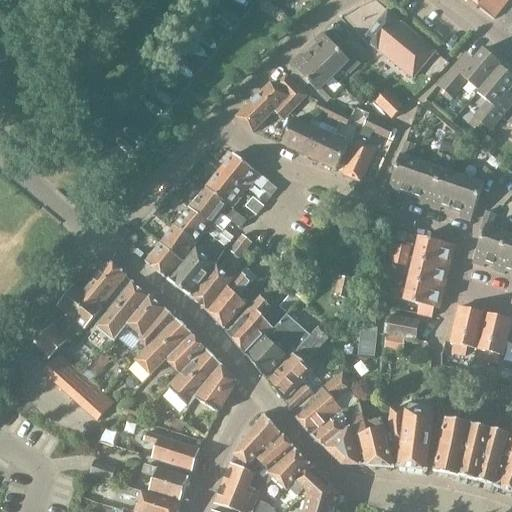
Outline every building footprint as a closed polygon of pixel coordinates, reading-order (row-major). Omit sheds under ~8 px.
[(466,0),(493,20),(508,0),(466,0)] [(364,40),(412,79),(434,53),(400,24),(388,12),(364,40)] [(316,45),(309,53),(333,78),(343,69),(348,75),(359,65),(353,58),(349,62),(322,34),(314,42),(316,45)] [(467,83),(478,92),(500,67),(501,65),(483,50),(465,71),(457,64),(437,87),(453,100),(467,83)] [(324,87),(333,78),(309,53),(302,59),(299,57),(290,65),(317,93),(327,103),(334,97),(324,87)] [(511,89),(511,77),(500,67),(478,92),(477,94),(487,103),(483,108),(488,112),(479,122),(489,132),(511,105),(511,96),(508,94),(511,89)] [(282,121),(306,97),(285,74),(273,86),(270,84),(236,119),(253,134),(273,113),(282,121)] [(391,121),(404,109),(386,91),(374,104),(391,121)] [(314,111),(330,119),(334,111),(318,103),(314,111)] [(350,119),(334,111),(330,119),(346,127),(350,119)] [(377,149),(367,144),(372,134),(388,142),(395,129),(368,117),(358,140),(342,175),(361,184),(377,149)] [(282,146),(309,159),(321,133),(326,126),(312,120),(309,127),(294,120),(282,146)] [(349,146),(333,138),(336,131),(326,126),(321,133),(309,159),(336,172),(349,146)] [(495,145),(486,136),(478,146),(487,154),(495,145)] [(400,195),(409,197),(421,164),(409,159),(413,146),(406,143),(401,157),(400,156),(387,194),(399,198),(400,195)] [(418,204),(428,208),(450,146),(442,143),(438,154),(433,168),(421,164),(409,197),(419,200),(418,204)] [(441,208),(450,211),(461,178),(449,174),(455,160),(459,149),(450,146),(428,208),(440,212),(441,208)] [(233,155),(220,172),(245,192),(252,184),(261,192),(268,182),(233,155)] [(461,178),(450,211),(460,215),(459,219),(470,222),(483,185),(492,174),(485,169),(474,182),(461,178)] [(231,209),(245,192),(220,172),(206,190),(227,206),(231,209)] [(246,222),(231,209),(227,206),(206,190),(188,210),(211,229),(214,231),(217,228),(213,225),(221,215),(240,230),(246,222)] [(258,215),(264,207),(254,200),(248,207),(258,215)] [(188,210),(174,228),(197,245),(211,229),(188,210)] [(494,215),(486,213),(479,232),(483,233),(472,265),(484,269),(485,265),(494,268),(492,272),(493,272),(511,221),(510,221),(506,235),(489,229),(494,215)] [(511,221),(493,272),(504,276),(505,272),(511,274),(511,221)] [(174,228),(160,245),(182,262),(196,245),(197,245),(174,228)] [(239,261),(252,245),(241,236),(228,252),(239,261)] [(415,250),(413,259),(449,268),(455,247),(418,238),(415,250)] [(167,281),(182,262),(160,245),(148,260),(146,259),(145,261),(147,262),(145,264),(167,281)] [(389,264),(405,268),(409,249),(393,245),(389,264)] [(194,251),(190,256),(168,283),(189,298),(215,266),(195,250),(194,251)] [(410,274),(408,280),(444,289),(446,283),(449,268),(413,259),(411,269),(410,274)] [(107,262),(82,293),(100,308),(127,276),(107,262)] [(191,299),(207,314),(234,281),(216,268),(191,299)] [(239,274),(234,281),(207,314),(224,330),(246,306),(239,300),(251,285),(239,274)] [(352,280),(336,278),(334,298),(347,301),(352,280)] [(444,289),(408,280),(403,302),(419,306),(417,315),(431,318),(434,309),(439,310),(444,289)] [(114,343),(126,327),(149,298),(132,284),(96,328),(114,343)] [(53,325),(43,334),(58,350),(82,327),(84,329),(103,310),(100,308),(82,293),(74,287),(57,307),(70,317),(58,331),(53,325)] [(292,293),(279,308),(288,316),(300,300),(292,293)] [(138,342),(147,350),(148,351),(176,321),(165,310),(149,298),(126,327),(141,339),(138,342)] [(227,334),(246,357),(247,358),(273,330),(261,317),(269,307),(260,298),(227,334)] [(467,349),(476,351),(485,315),(458,308),(450,344),(454,345),(451,354),(465,357),(467,349)] [(264,379),(306,334),(286,315),(273,330),(247,358),(264,379)] [(511,321),(485,315),(476,351),(486,353),(484,362),(497,365),(500,356),(503,357),(511,321)] [(384,335),(385,335),(404,339),(416,341),(419,323),(387,317),(384,335)] [(150,376),(165,361),(191,335),(176,321),(148,351),(147,350),(136,362),(150,376)] [(323,322),(317,329),(268,383),(284,403),(316,368),(308,360),(328,339),(335,333),(323,322)] [(43,334),(33,343),(49,360),(58,350),(43,334)] [(172,385),(181,376),(182,376),(206,351),(191,335),(165,361),(176,371),(167,380),(172,385)] [(403,353),(404,339),(385,335),(383,350),(403,353)] [(375,344),(363,343),(361,357),(373,358),(375,344)] [(189,409),(196,400),(195,400),(222,367),(206,351),(182,376),(181,376),(168,389),(189,409)] [(43,373),(52,382),(69,363),(59,355),(43,373)] [(52,382),(61,390),(78,372),(69,363),(52,382)] [(236,383),(222,367),(195,400),(196,400),(217,414),(236,383)] [(61,390),(70,398),(86,379),(78,372),(61,390)] [(304,386),(285,406),(311,438),(343,413),(356,402),(342,375),(314,397),(304,386)] [(70,398),(79,406),(95,387),(86,379),(70,398)] [(79,406),(88,414),(104,396),(95,387),(79,406)] [(104,396),(88,414),(97,423),(114,404),(104,396)] [(433,416),(430,416),(431,409),(407,406),(407,413),(391,411),(389,423),(393,443),(402,444),(398,469),(426,472),(433,416)] [(344,415),(343,413),(311,438),(342,466),(360,466),(352,438),(355,437),(348,417),(347,414),(344,415)] [(362,413),(348,417),(355,437),(352,438),(360,466),(392,469),(381,419),(364,424),(362,413)] [(265,417),(234,456),(230,465),(255,476),(257,472),(255,471),(249,466),(256,459),(281,434),(265,417)] [(434,474),(460,478),(472,427),(472,425),(445,421),(434,474)] [(472,427),(460,478),(464,479),(476,483),(490,432),(477,428),(472,427)] [(509,436),(490,432),(476,483),(493,487),(509,436)] [(158,438),(147,434),(144,443),(156,446),(152,460),(191,473),(199,451),(158,438)] [(281,435),(256,460),(256,459),(249,466),(255,471),(261,465),(269,473),(294,451),(281,435)] [(511,493),(511,437),(511,439),(496,488),(511,493)] [(262,481),(255,476),(249,489),(258,493),(274,478),(288,490),(289,490),(310,466),(296,452),(262,481)] [(94,462),(89,476),(111,483),(115,469),(94,462)] [(246,494),(249,489),(255,476),(230,465),(214,505),(234,511),(246,511),(253,497),(246,494)] [(189,480),(145,466),(142,475),(154,479),(150,494),(180,503),(189,480)] [(302,495),(307,500),(336,507),(340,495),(332,487),(329,484),(329,481),(324,477),(322,477),(310,466),(289,490),(298,498),(302,495)] [(41,494),(64,502),(68,489),(46,481),(41,494)] [(139,501),(135,511),(178,511),(180,506),(124,488),(121,495),(139,501)] [(335,511),(337,507),(336,507),(307,500),(302,511),(335,511)]
